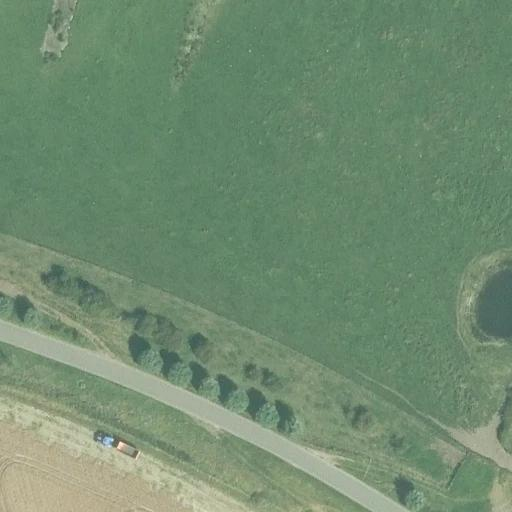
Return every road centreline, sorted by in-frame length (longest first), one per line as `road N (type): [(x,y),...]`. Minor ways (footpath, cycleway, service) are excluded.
road 1 (unclassified): [(385,511),(181,401),(0,333)]
road 2 (track): [(490,500),(441,495),(318,454),(301,461)]
